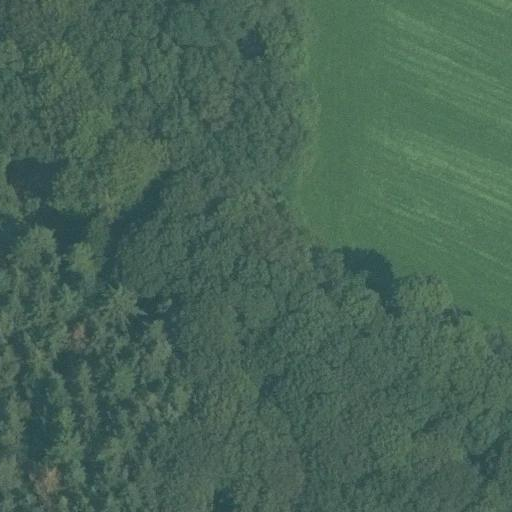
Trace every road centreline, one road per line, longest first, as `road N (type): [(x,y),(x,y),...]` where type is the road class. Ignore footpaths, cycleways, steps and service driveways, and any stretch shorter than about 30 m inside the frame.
road 1 (tertiary): [(511,416),(127,223),(69,169)]
road 2 (tertiary): [(69,169),(28,67),(22,0)]
